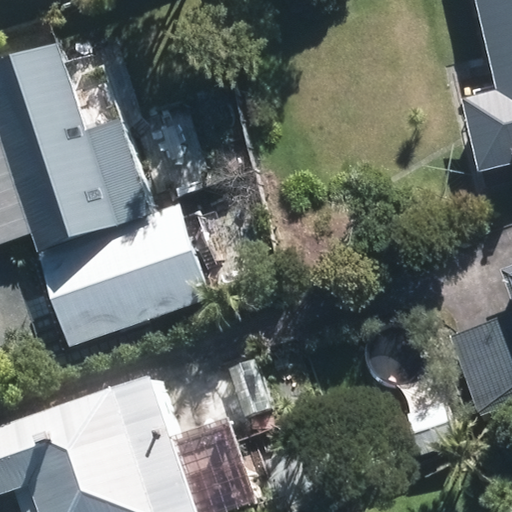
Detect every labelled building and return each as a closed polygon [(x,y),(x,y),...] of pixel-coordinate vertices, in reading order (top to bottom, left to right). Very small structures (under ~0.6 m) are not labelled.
[(511,0),(506,0),(511,25),(511,95),(501,98),(511,146),(511,0)] [(78,59),(0,83),(0,88),(15,137),(0,141),(0,218),(6,236),(52,222),(61,249),(170,215),(144,132),(105,144),(78,59)] [(198,214),(52,260),(78,340),(223,295),(198,214)] [(511,328),(473,342),(493,400),(511,393),(511,328)] [(211,511),(169,377),(3,429),(19,478),(41,471),(54,511),(211,511)]
